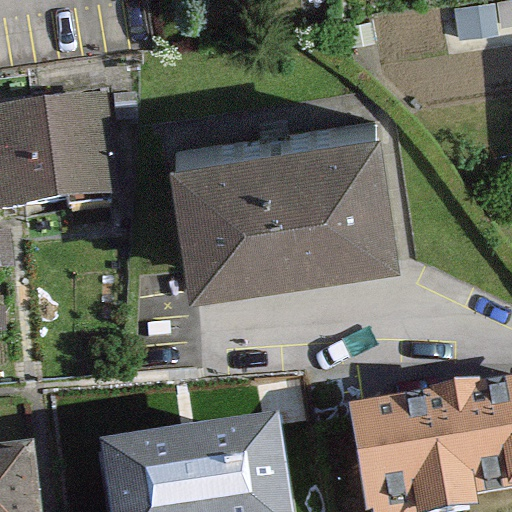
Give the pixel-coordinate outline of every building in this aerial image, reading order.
[(0,123),(0,213),(2,226),(120,209),(105,109),(0,123)] [(178,161),(199,295),(407,262),(387,128),(178,161)] [(511,511),(511,399),(360,422),(373,511),(511,511)] [(112,472),(117,511),(289,511),(280,448),(112,472)] [(0,482),(0,511),(38,511),(36,479),(0,482)]
